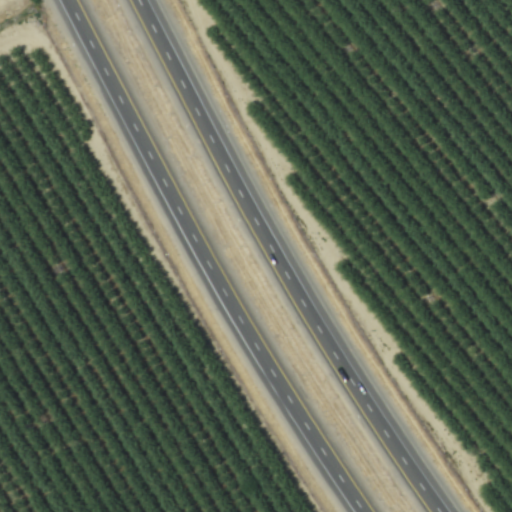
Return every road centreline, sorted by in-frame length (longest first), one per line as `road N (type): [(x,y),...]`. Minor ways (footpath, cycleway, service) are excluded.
road 1 (motorway): [(439,511),(282,261),(142,0)]
road 2 (motorway): [(71,0),(224,295),(362,511)]
